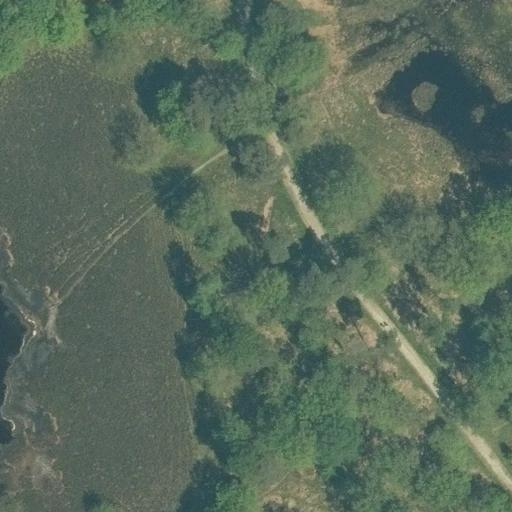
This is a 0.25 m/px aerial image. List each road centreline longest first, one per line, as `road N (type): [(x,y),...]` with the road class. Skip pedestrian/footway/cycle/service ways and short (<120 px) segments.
road 1 (track): [(320,241),(511,495)]
road 2 (track): [(242,0),(272,143),(320,241)]
